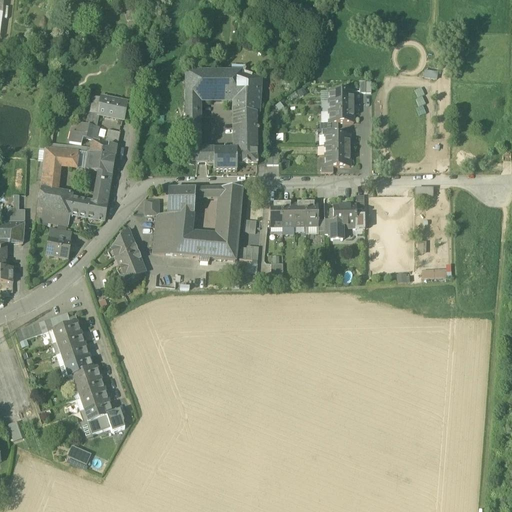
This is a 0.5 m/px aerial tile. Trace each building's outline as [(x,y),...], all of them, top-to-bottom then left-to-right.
[(231,75),(185,75),(185,103),(198,103),(231,103),(231,75)] [(260,82),(242,75),(231,75),(231,103),(235,103),(235,153),(236,153),(236,154),(257,154),(256,117),(259,116),(261,82),(260,82)] [(353,93),(328,93),(328,104),(353,104),(353,93)] [(100,100),(92,99),(90,115),(98,116),(100,100)] [(126,105),(100,100),(98,116),(123,121),(126,105)] [(198,103),(185,103),(185,166),(198,166),(198,153),(198,103)] [(353,104),(328,104),(328,114),(353,114),(353,104)] [(353,114),(328,114),(328,125),(338,125),(353,125),(353,114)] [(98,129),(78,125),(76,134),(84,136),(84,139),(91,141),(92,141),(97,142),(97,139),(96,138),(98,129)] [(82,146),(84,139),(84,136),(76,134),(71,133),(69,143),(82,146)] [(334,137),(325,137),(325,148),(349,148),(349,137),(334,137)] [(97,142),(92,141),(91,141),(89,155),(114,159),(116,147),(103,145),(103,143),(97,142)] [(349,148),(325,148),(325,158),(349,158),(349,148)] [(70,153),(45,150),(41,191),(58,194),(61,167),(68,168),(70,153)] [(78,154),(70,153),(68,168),(76,169),(78,154)] [(213,153),(198,153),(198,166),(213,167),(213,153)] [(235,153),(213,153),(213,167),(213,174),(236,174),(236,167),(236,154),(236,153),(235,153)] [(87,154),(78,154),(76,169),(85,170),(87,154)] [(89,155),(87,154),(85,170),(85,171),(98,174),(112,176),(115,160),(114,160),(114,159),(89,155)] [(257,154),(236,154),(236,167),(257,167),(257,154)] [(349,158),(325,158),(325,169),(333,169),(349,169),(349,158)] [(112,176),(98,174),(95,194),(98,195),(97,204),(106,206),(112,176)] [(416,189),(416,201),(434,200),(434,189),(416,189)] [(58,194),(41,191),(37,210),(44,211),(70,216),(72,199),(73,197),(58,194)] [(241,191),(206,191),(195,192),(194,201),(220,203),(240,204),(241,191)] [(195,192),(169,193),(167,216),(168,216),(168,217),(176,217),(192,217),(193,217),(194,201),(195,192)] [(19,198),(13,198),(13,199),(13,211),(9,211),(8,211),(7,211),(7,224),(25,224),(25,213),(19,212),(19,198)] [(97,204),(72,199),(70,216),(104,222),(106,206),(97,204)] [(363,199),(355,199),(355,209),(355,212),(364,212),(363,199)] [(158,203),(145,203),(145,217),(157,217),(158,217),(158,216),(158,203)] [(240,204),(220,203),(217,240),(215,262),(216,262),(234,264),(240,204)] [(294,229),(293,207),(281,208),(282,230),(294,229)] [(305,229),(305,207),(293,207),(294,229),(305,229)] [(317,207),(305,207),(305,229),(317,229),(317,222),(317,207)] [(282,230),(281,208),(269,208),(270,230),(282,230)] [(355,209),(332,209),(332,212),(329,212),(330,222),(330,237),(330,243),(342,243),(342,232),(355,232),(355,221),(356,221),(355,212),(355,209)] [(70,216),(44,211),(41,222),(68,227),(70,216)] [(168,217),(168,216),(167,216),(158,216),(158,217),(157,217),(153,256),(172,258),(176,217),(168,217)] [(192,217),(176,217),(172,258),(189,259),(190,238),(192,217)] [(256,224),(244,223),(243,235),(254,236),(256,224)] [(7,224),(3,224),(3,232),(24,233),(25,224),(7,224)] [(24,233),(3,232),(2,245),(6,245),(6,247),(23,247),(24,233)] [(71,235),(56,232),(54,241),(63,243),(63,240),(70,241),(71,235)] [(145,274),(128,233),(127,233),(111,252),(115,260),(118,259),(119,263),(116,264),(126,283),(145,274)] [(200,239),(190,238),(189,259),(197,260),(200,239)] [(217,240),(200,239),(197,260),(215,262),(217,240)] [(54,241),(51,240),(48,257),(67,261),(70,244),(63,243),(54,241)] [(258,250),(246,249),(246,251),(240,250),(239,263),(257,264),(258,250)] [(6,271),(0,270),(0,285),(12,286),(12,271),(6,271)] [(422,280),(443,279),(443,270),(422,271),(422,280)] [(397,275),(398,284),(409,284),(409,275),(397,275)] [(12,286),(0,285),(0,295),(12,296),(12,286)] [(66,316),(61,318),(64,329),(70,327),(66,316)] [(61,318),(55,320),(59,330),(64,329),(61,318)] [(55,320),(49,322),(53,333),(54,332),(59,330),(55,320)] [(49,322),(44,324),(47,335),(53,333),(49,322)] [(44,324),(38,326),(42,336),(47,335),(44,324)] [(59,330),(54,332),(58,344),(80,336),(76,325),(70,327),(64,329),(59,330)] [(38,326),(32,328),(36,338),(42,336),(38,326)] [(32,328),(27,330),(31,340),(36,338),(32,328)] [(27,330),(21,332),(25,342),(31,340),(27,330)] [(21,332),(15,334),(19,344),(25,342),(21,332)] [(80,336),(58,344),(61,356),(84,348),(80,336)] [(84,348),(61,356),(65,367),(88,359),(84,348)] [(88,359),(65,367),(69,379),(73,378),(92,371),(88,359)] [(92,371),(73,378),(77,389),(100,381),(96,370),(92,371)] [(100,381),(77,389),(81,400),(104,393),(100,381)] [(104,393),(81,400),(85,412),(108,404),(104,393)] [(108,404),(85,412),(89,423),(89,424),(106,418),(112,416),(112,415),(108,404)] [(119,412),(112,415),(112,416),(106,418),(110,430),(112,435),(124,431),(122,424),(123,424),(119,412)] [(106,418),(89,424),(89,423),(87,424),(92,437),(110,430),(106,418)] [(22,441),(16,426),(8,429),(13,444),(22,441)] [(90,457),(83,455),(80,464),(87,466),(90,457)]
